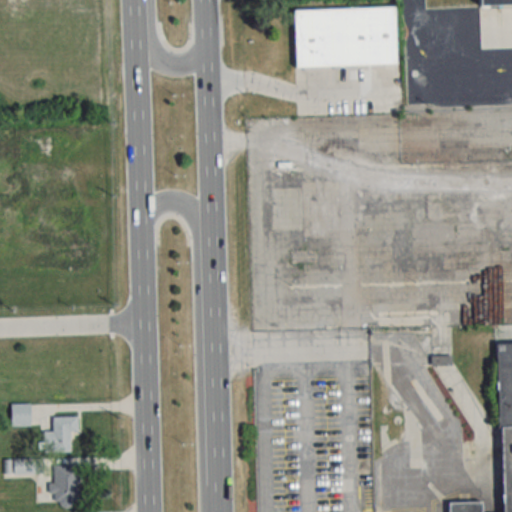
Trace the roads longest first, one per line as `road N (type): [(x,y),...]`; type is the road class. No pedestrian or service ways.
road 1 (secondary): [(216,511),(201,0)]
road 2 (secondary): [(131,0),(146,511)]
road 3 (secondary): [(208,511),(197,231),(191,215),(176,208),(162,208),(139,231)]
road 4 (residential): [(0,334),(143,330)]
